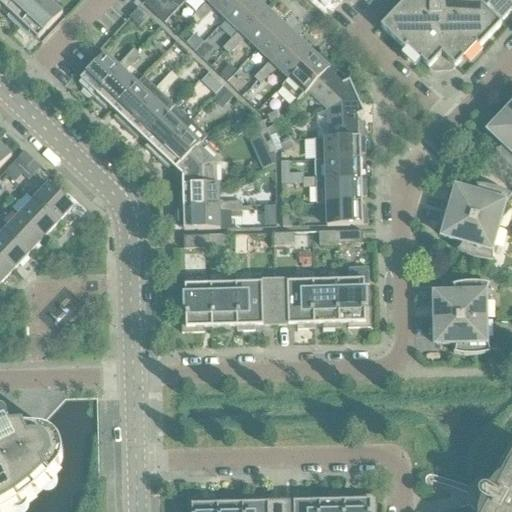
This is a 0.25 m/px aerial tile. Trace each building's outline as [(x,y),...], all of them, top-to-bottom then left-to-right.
[(0,0),(0,9),(1,8),(5,12),(16,0),(0,0)] [(16,0),(5,12),(9,16),(6,19),(18,30),(46,1),(45,0),(16,0)] [(45,0),(46,1),(18,30),(29,41),(32,38),(37,42),(62,16),(49,4),(52,0),(45,0)] [(188,0),(175,0),(171,6),(162,0),(148,0),(143,6),(164,26),(188,0)] [(200,0),(206,5),(199,13),(205,19),(213,11),(210,8),(217,0),(200,0)] [(246,0),(217,0),(210,8),(213,11),(225,23),(246,0)] [(253,0),(246,0),(225,23),(238,35),(230,43),(236,49),(244,41),(241,38),(266,11),(253,0)] [(499,25),(472,0),(448,0),(440,9),(429,0),(409,0),(380,30),(404,53),(407,51),(429,71),(433,67),(450,66),(455,71),(476,48),(478,51),(501,27),(499,25)] [(472,0),(499,25),(511,10),(511,9),(502,0),(472,0)] [(511,0),(502,0),(511,9),(511,0)] [(139,10),(129,20),(139,30),(149,19),(139,10)] [(281,26),(266,11),(241,38),(244,41),(257,52),(281,26)] [(205,19),(199,13),(191,21),(197,27),(205,19)] [(297,41),(281,26),(257,52),(269,64),(261,72),(268,78),(276,70),(272,67),(297,41)] [(313,56),(297,41),(272,67),(276,70),(288,82),(313,56)] [(236,49),(230,43),(222,51),(229,57),(236,49)] [(133,52),(125,60),(132,67),(139,58),(133,52)] [(121,72),(117,69),(104,56),(80,82),(84,87),(81,90),(93,101),(121,72)] [(308,94),(333,68),(320,56),(317,60),(313,56),(288,82),(281,89),(296,104),(303,96),(305,98),(308,94)] [(121,72),(93,101),(104,112),(108,109),(112,113),(136,87),(124,75),(132,67),(125,60),(117,69),(121,72)] [(343,78),(333,68),(308,94),(328,113),(356,100),(349,84),(342,87),(338,83),(343,78)] [(268,78),(261,72),(254,80),(260,87),(268,78)] [(171,75),(157,90),(163,96),(171,88),(167,85),(174,78),(171,75)] [(178,81),(174,78),(167,85),(171,88),(178,81)] [(143,79),(136,87),(112,113),(116,116),(113,120),(124,131),(152,101),(149,98),(156,91),(143,79)] [(152,101),(124,131),(136,142),(139,138),(143,142),(175,109),(162,97),(163,96),(157,90),(156,91),(149,98),(152,101)] [(223,90),(211,102),(221,111),(233,99),(223,90)] [(364,116),(356,100),(328,113),(328,141),(364,140),(364,125),(357,125),(357,119),(364,116)] [(190,124),(175,109),(143,142),(148,146),(144,150),(155,161),(190,124)] [(277,113),(267,118),(270,126),(281,121),(277,113)] [(511,122),(505,116),(488,134),(503,149),(496,153),(496,152),(495,153),(496,155),(500,161),(503,165),(507,168),(511,172),(511,122)] [(206,139),(190,124),(155,161),(167,171),(170,168),(174,171),(175,172),(198,148),(206,139)] [(259,137),(267,134),(262,124),(255,127),(259,137)] [(278,126),(267,131),(270,138),(281,133),(278,126)] [(272,144),(267,134),(259,137),(264,148),(272,144)] [(364,140),(328,141),(313,141),(314,163),(324,162),(358,161),(358,157),(365,156),(364,140)] [(280,147),(282,152),(283,155),(294,150),(290,143),(280,147)] [(276,155),(272,144),(264,148),(269,158),(276,155)] [(0,169),(11,158),(0,148),(0,169)] [(175,172),(174,171),(172,174),(179,190),(182,190),(182,188),(216,188),(216,187),(215,164),(198,148),(175,172)] [(17,160),(4,174),(20,190),(34,176),(17,160)] [(358,161),(314,163),(314,181),(314,190),(325,189),(325,185),(366,183),(365,168),(359,168),(358,161)] [(314,190),(314,181),(302,181),(303,190),(314,190)] [(325,189),(314,190),(315,206),(326,206),(360,205),(359,200),(366,199),(366,183),(325,185),(325,189)] [(33,202),(58,225),(73,209),(49,186),(33,202)] [(182,188),(182,190),(182,194),(177,195),(178,210),(219,210),(218,205),(218,187),(216,187),(216,188),(182,188)] [(456,191),(449,215),(497,230),(503,211),(510,199),(511,199),(511,198),(508,196),(505,195),(501,193),(496,191),(490,189),(482,188),(475,188),(475,189),(476,189),(476,197),(456,191)] [(58,225),(33,202),(18,218),(43,241),(58,225)] [(230,205),(230,214),(241,213),(241,204),(230,205)] [(219,210),(178,210),(178,226),(183,226),(183,233),(219,232),(219,214),(230,214),(230,205),(218,205),(219,210)] [(360,205),(326,206),(326,229),(367,227),(367,211),(360,211),(360,205)] [(275,229),(275,209),(263,210),(264,229),(275,229)] [(497,230),(449,215),(442,240),(462,246),(458,253),(457,252),(456,253),(460,256),(462,257),(467,259),(471,260),(474,261),(478,262),(485,263),(493,264),(493,263),(492,263),(492,248),(497,230)] [(18,218),(4,234),(28,257),(43,241),(18,218)] [(282,218),(282,230),(291,230),(290,218),(282,218)] [(28,257),(4,234),(0,237),(0,260),(13,272),(28,257)] [(362,234),(332,235),(332,247),(362,247),(362,234)] [(332,247),(332,235),(318,235),(319,248),(332,247)] [(294,249),(293,236),(273,236),(273,249),(294,249)] [(214,251),(213,238),(183,239),(183,252),(214,251)] [(227,238),(213,238),(214,251),(227,251),(227,238)] [(236,238),(236,253),(246,253),(245,238),(236,238)] [(0,286),(13,272),(0,260),(0,286)] [(368,270),(349,271),(349,283),(338,283),(339,303),(340,326),(347,326),(347,331),(370,330),(369,309),(364,309),(363,283),(368,283),(368,270)] [(340,326),(339,303),(338,275),(327,275),(327,284),(313,284),(315,327),(322,327),(322,332),(340,331),(340,326)] [(302,284),(274,285),(275,328),(297,327),(297,333),(315,332),(315,327),(313,284),(313,276),(302,276),(302,284)] [(236,329),(235,286),(221,287),(220,278),(210,279),(210,287),(211,330),(211,335),(228,335),(228,329),(236,329)] [(275,328),(274,285),(246,286),(246,278),(235,278),(235,286),(236,329),(236,334),(255,334),(255,329),(275,328)] [(211,330),(210,287),(196,287),(195,279),(184,279),(185,315),(181,315),(181,336),(203,335),(203,330),(211,330)] [(456,287),(451,288),(452,289),(453,289),(455,297),(434,297),(434,323),(485,322),(485,302),(488,288),(489,289),(489,287),(485,286),(480,286),(475,285),(470,285),(465,285),(461,286),(456,287)] [(485,322),(434,323),(435,348),(456,348),(454,356),(453,355),(453,357),(460,358),(467,359),(474,359),(479,358),(484,357),(491,356),(490,355),(485,341),(485,322)] [(0,511),(7,511),(16,507),(20,505),(34,494),(44,484),(55,472),(58,469),(61,463),(62,456),(61,450),(59,444),(55,438),(51,434),(44,431),(38,430),(25,429),(17,429),(8,430),(6,419),(5,417),(3,415),(0,414),(0,511)] [(477,511),(511,511),(511,449),(505,463),(502,465),(501,468),(500,471),(499,474),(492,486),(490,484),(487,484),(483,484),(480,484),(476,486),(475,487),(471,491),(471,492),(479,497),(482,504),(484,505),(481,511),(479,510),(477,511)] [(327,504),(320,504),(320,511),(345,511),(345,504),(345,498),(327,499),(327,504)] [(353,504),(345,504),(345,511),(375,511),(375,498),(352,498),(353,504)] [(320,511),(320,504),(320,499),(302,500),(302,505),(281,505),(280,511),(320,511)] [(241,511),(242,506),(234,507),(234,501),(216,502),(217,507),(216,511),(241,511)] [(280,511),(281,505),(259,506),(259,501),(242,501),(242,506),(241,511),(280,511)] [(216,511),(217,507),(209,507),(209,502),(186,503),(186,511),(216,511)]
